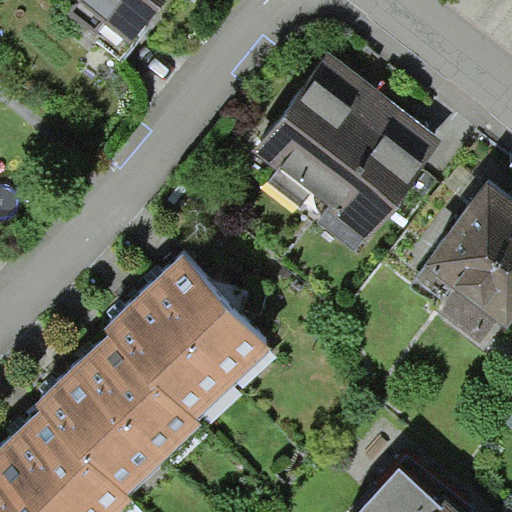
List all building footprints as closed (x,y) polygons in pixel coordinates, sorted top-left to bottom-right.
[(70,0),(123,42),(157,0),(70,0)] [(360,237),(431,148),(371,101),(382,88),(331,48),(214,197),(282,251),(319,204),(360,237)] [(511,296),(511,183),(490,166),(430,238),(438,244),(413,274),(482,330),(511,295),(511,296)] [(195,395),(269,327),(184,236),(152,267),(120,296),(112,303),(119,311),(86,342),(53,372),(45,380),(51,386),(15,418),(0,432),(0,494),(16,511),(100,511),(138,478),(130,469),(202,403),(195,395)] [(480,511),(446,480),(443,484),(401,444),(349,499),(362,511),(480,511)]
